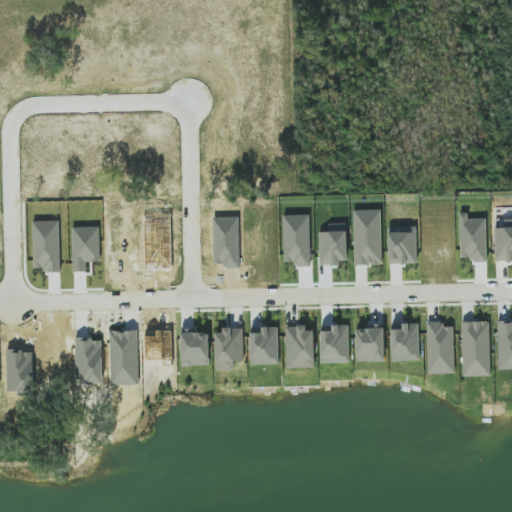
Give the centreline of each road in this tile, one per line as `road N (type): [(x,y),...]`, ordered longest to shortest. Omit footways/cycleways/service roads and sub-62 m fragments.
road 1 (residential): [(12,304),(9,131),(19,113),(40,107),(160,105),(181,116),(191,300)]
road 2 (residential): [(511,286),(12,304)]
